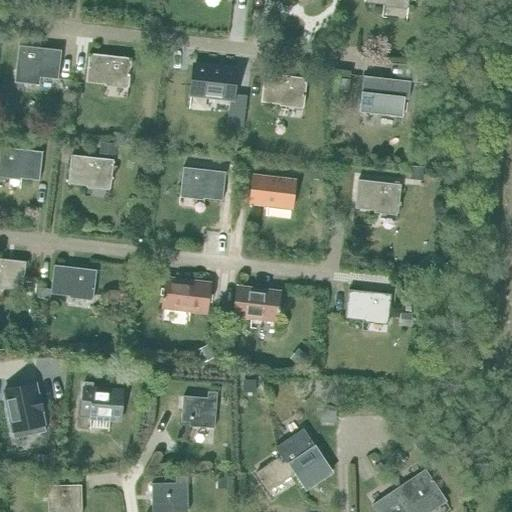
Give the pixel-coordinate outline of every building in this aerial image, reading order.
[(365,0),(365,3),(384,6),(384,3),(407,6),(407,8),(408,8),(408,0),(365,0)] [(16,66),(15,75),(16,75),(16,73),(39,75),(39,78),(58,80),(61,51),(18,46),(16,62),(15,66),(16,66)] [(89,54),(85,83),(104,85),(105,83),(128,86),(127,88),(128,88),(132,59),(121,58),(120,62),(102,60),(102,55),(89,54)] [(193,66),(190,95),(191,95),(191,93),(214,95),(214,97),(233,100),(236,71),(222,69),(222,74),(203,71),(204,67),(193,66)] [(264,74),(260,103),(279,105),(280,103),(303,106),(302,108),(303,108),(307,79),(296,78),(295,82),(277,80),(277,75),(264,74)] [(360,106),(359,113),(402,117),(403,111),(404,99),(408,100),(410,83),(406,82),(363,77),(360,106)] [(339,78),(338,90),(349,91),(350,79),(339,78)] [(82,87),(71,86),(70,99),(80,100),(82,87)] [(232,103),(230,116),(241,117),(242,104),(232,103)] [(116,145),(100,143),(99,154),(115,156),(116,145)] [(0,147),(0,174),(21,177),(20,179),(39,181),(42,152),(28,151),(28,155),(9,153),(10,149),(0,147)] [(71,155),(67,185),(86,187),(86,184),(109,187),(109,189),(110,190),(111,180),(113,180),(113,177),(111,177),(113,160),(71,155)] [(183,167),(179,197),(180,197),(181,194),(204,197),(203,199),(222,201),(225,172),(211,171),(211,175),(207,175),(208,170),(183,167)] [(312,179),(326,181),(327,171),(313,169),(312,179)] [(252,176),(249,205),(267,207),(268,205),(291,207),(290,210),(291,210),(295,181),(275,178),(275,183),(266,182),(266,177),(252,176)] [(358,180),(354,209),(373,211),(373,209),(396,212),(396,214),(397,214),(398,205),(400,206),(400,202),(399,202),(401,185),(375,182),(375,186),(371,186),(372,182),(358,180)] [(0,259),(0,286),(4,287),(3,289),(22,291),(26,262),(12,261),(11,265),(7,265),(8,260),(0,259)] [(53,265),(50,295),(51,295),(51,292),(74,295),(74,297),(93,300),(96,271),(86,269),(86,270),(78,269),(78,273),(67,271),(68,267),(53,265)] [(167,280),(163,308),(164,310),(186,312),(187,311),(205,313),(209,284),(167,280)] [(238,288),(234,317),(253,318),(252,321),(275,323),(279,292),(238,288)] [(348,290),(345,318),(363,321),(364,319),(387,321),(386,324),(387,324),(391,295),(366,292),(365,296),(362,296),(362,291),(348,290)] [(207,345),(195,351),(201,364),(213,357),(207,345)] [(123,390),(93,387),(94,384),(85,383),(82,415),(91,416),(90,420),(121,423),(123,390)] [(35,384),(3,391),(12,432),(43,425),(44,432),(45,432),(41,412),(43,412),(39,395),(37,395),(35,384)] [(184,398),(181,422),(190,423),(189,428),(214,431),(219,395),(208,394),(207,401),(184,398)] [(321,413),(321,421),(333,421),(333,413),(321,413)] [(302,430),(275,447),(281,456),(282,456),(294,475),(297,480),(303,489),(329,471),(314,449),(302,430)] [(419,436),(413,443),(420,451),(427,444),(419,436)] [(41,455),(39,463),(48,464),(49,456),(41,455)] [(281,456),(256,473),(268,492),(294,475),(282,456),(281,456)] [(398,489),(414,511),(428,511),(445,501),(424,471),(398,489)] [(226,489),(226,476),(217,476),(217,489),(226,489)] [(176,484),(152,484),(151,511),(187,511),(188,478),(176,478),(176,484)] [(48,487),(36,487),(37,496),(48,495),(48,511),(81,511),(81,487),(48,487)] [(376,511),(414,511),(398,489),(373,506),(376,511)]
